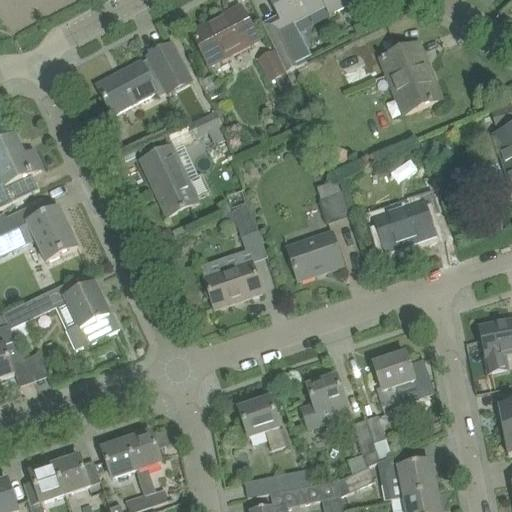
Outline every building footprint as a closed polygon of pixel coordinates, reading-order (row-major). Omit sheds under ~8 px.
[(270,0),(279,17),(286,30),(326,10),(329,16),(351,5),(347,0),(270,0)] [(260,43),(241,8),(192,35),(211,70),(260,43)] [(284,38),(272,44),(283,67),(286,74),(307,64),(306,61),(298,65),(296,62),(284,38)] [(140,64),(96,87),(112,118),(156,95),(190,78),(173,47),(149,60),(150,62),(141,67),(140,64)] [(409,116),(442,103),(434,82),(431,83),(416,47),(382,61),(389,79),(394,77),(409,116)] [(285,77),(286,77),(274,54),(259,62),(271,85),(275,83),(285,102),(295,97),(285,77)] [(196,142),(221,130),(214,115),(188,127),(196,142)] [(511,131),(494,138),(511,190),(511,131)] [(0,176),(13,205),(41,192),(33,176),(42,172),(34,155),(25,159),(16,139),(0,146),(0,176)] [(432,142),(421,146),(425,156),(432,159),(435,154),(444,159),(449,149),(438,144),(432,142)] [(354,156),(334,148),(329,160),(349,168),(354,156)] [(167,221),(199,206),(173,149),(140,165),(167,221)] [(318,190),(322,202),(320,202),(328,225),(351,217),(343,195),(342,195),(338,183),(318,190)] [(429,219),(438,216),(441,215),(433,193),(408,201),(411,209),(374,222),(385,254),(435,237),(429,219)] [(234,214),(242,240),(259,235),(250,207),(234,214)] [(28,212),(0,225),(0,258),(36,242),(47,264),(78,250),(60,211),(34,224),(28,212)] [(333,236),(287,251),(298,284),(344,268),(333,236)] [(252,267),(223,276),(204,283),(215,312),(262,296),(252,267)] [(71,285),(4,318),(11,333),(69,305),(79,327),(66,333),(76,354),(118,334),(95,287),(76,296),(71,285)] [(0,383),(15,378),(10,362),(22,358),(10,333),(11,333),(4,318),(0,319),(0,383)] [(490,377),(506,374),(503,356),(511,354),(511,324),(481,330),(490,377)] [(406,355),(374,366),(382,390),(378,391),(384,410),(401,404),(398,395),(432,383),(425,361),(410,366),(406,355)] [(313,400),(302,404),(309,425),(312,434),(323,430),(339,425),(337,419),(350,415),(347,405),(343,394),(338,379),(309,389),(313,400)] [(264,436),(271,454),(287,448),(271,401),(238,413),(248,442),(264,436)] [(504,433),(511,431),(511,404),(499,407),(504,433)] [(367,423),(375,446),(386,443),(379,419),(367,423)] [(367,423),(354,428),(363,458),(364,459),(367,471),(369,470),(381,466),(380,461),(375,446),(367,423)] [(138,473),(137,473),(146,499),(147,499),(156,495),(148,470),(161,465),(152,436),(128,443),(138,473)] [(113,481),(137,473),(138,473),(128,443),(103,452),(113,481)] [(386,443),(375,446),(380,461),(387,459),(387,457),(390,456),(386,443)] [(56,468),(66,497),(90,489),(80,460),(56,468)] [(410,467),(399,469),(400,471),(402,485),(405,500),(437,494),(431,463),(410,467)] [(34,484),(25,487),(32,509),(66,497),(56,468),(46,471),(45,468),(33,471),(34,475),(32,476),(34,484)] [(343,482),(339,484),(342,500),(348,498),(350,497),(376,485),(369,470),(367,471),(353,477),(343,482)] [(270,498),(284,495),(312,490),(308,473),(245,486),(248,502),(270,498)] [(0,486),(0,511),(17,511),(8,484),(0,486)] [(284,495),(288,510),(323,503),(324,511),(343,511),(343,510),(339,484),(312,490),(284,495)] [(156,495),(147,499),(150,509),(169,503),(165,492),(156,495)] [(407,511),(440,511),(437,494),(405,500),(407,511)] [(127,505),(129,511),(142,511),(150,510),(146,499),(127,505)]
